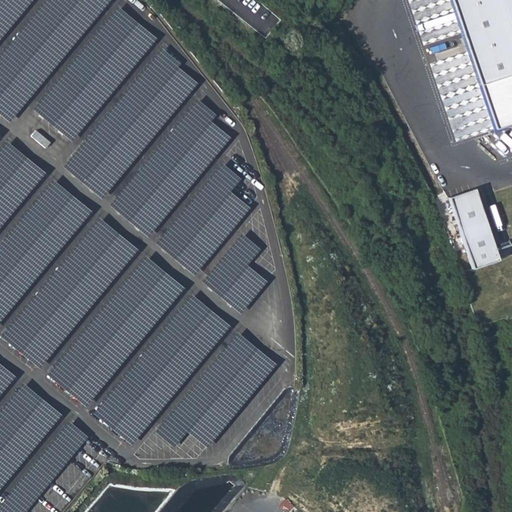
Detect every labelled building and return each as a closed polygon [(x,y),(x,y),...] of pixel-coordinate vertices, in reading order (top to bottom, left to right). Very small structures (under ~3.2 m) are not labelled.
[(20,112),(107,0),(0,0),(0,99),(1,97),(20,112)] [(511,0),(445,0),(479,95),(511,82),(511,0)] [(113,3),(34,112),(76,142),(155,34),(113,3)] [(148,148),(199,78),(152,44),(92,125),(97,129),(103,120),(130,139),(132,136),(148,148)] [(249,204),(231,191),(241,176),(219,161),(194,198),(210,209),(207,213),(217,220),(206,235),(221,245),(249,204)] [(0,332),(4,335),(78,229),(64,224),(34,238),(43,208),(7,224),(44,171),(41,169),(5,185),(0,173),(0,185),(3,186),(5,190),(0,192),(0,332)] [(475,189),(448,198),(472,269),(498,261),(475,189)] [(0,339),(0,340),(136,444),(229,322),(139,253),(141,251),(129,242),(124,248),(122,246),(116,254),(107,248),(100,257),(76,239),(0,339)] [(199,462),(273,359),(232,329),(158,432),(199,462)] [(0,511),(2,508),(16,511),(27,511),(36,483),(21,490),(38,434),(17,444),(0,408),(0,392),(7,369),(0,362),(0,511)]
